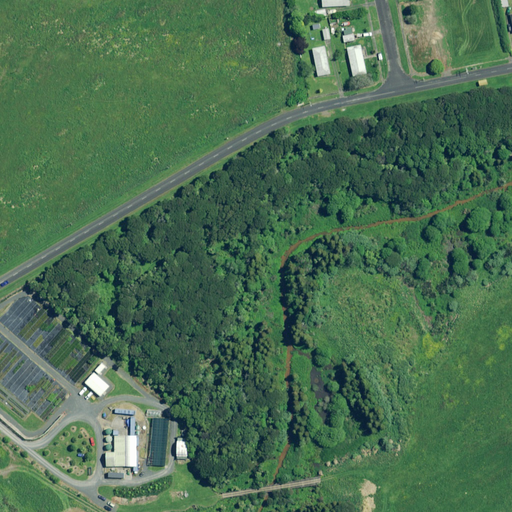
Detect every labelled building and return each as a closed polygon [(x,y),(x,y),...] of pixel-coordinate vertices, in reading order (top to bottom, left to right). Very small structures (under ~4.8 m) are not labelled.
[(350,15),(338,17),(339,27),(352,24),(350,15)] [(353,34),(352,34),(352,29),(344,30),(345,35),(343,36),(344,42),(354,41),(353,34)] [(434,58),(429,29),(415,32),(421,60),(434,58)] [(366,73),(360,45),(347,48),(353,76),(366,73)] [(330,74),(324,46),(312,49),(318,76),(330,74)] [(166,435),(152,434),(150,457),(164,458),(166,435)] [(126,466),(126,436),(115,436),(115,453),(106,453),(106,466),(126,466)] [(188,441),(177,441),(177,459),(188,459),(188,441)] [(113,448),(113,447),(113,445),(112,444),(112,443),(110,442),(109,442),(108,442),(107,443),(106,444),(105,445),(105,446),(105,447),(105,449),(106,450),(108,450),(109,451),(110,450),(111,450),(112,449),(113,448)]
